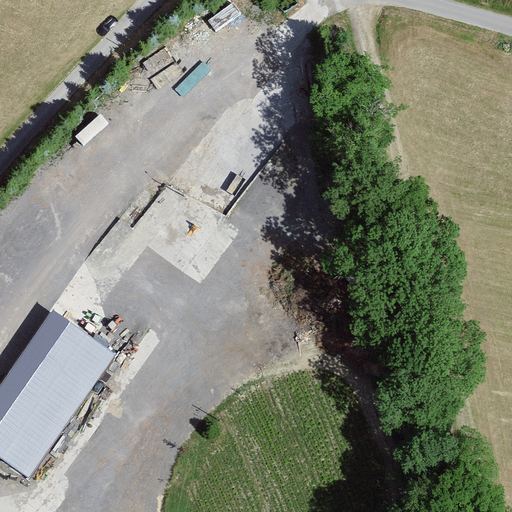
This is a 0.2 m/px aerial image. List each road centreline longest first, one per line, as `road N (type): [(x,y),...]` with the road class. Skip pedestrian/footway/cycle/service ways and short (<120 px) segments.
road 1 (track): [(278,337),(366,387),(391,467),(394,511)]
road 2 (unclassified): [(0,112),(37,33),(79,0)]
